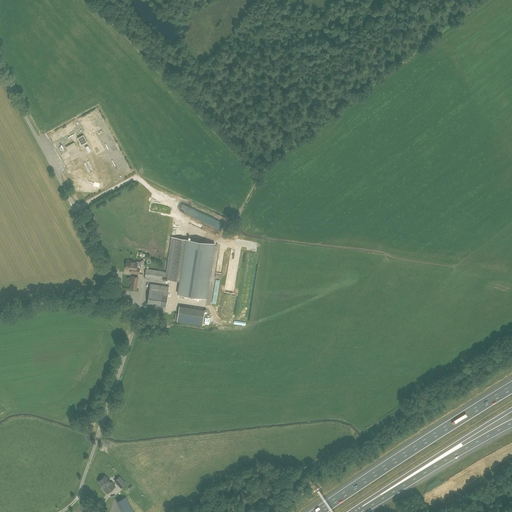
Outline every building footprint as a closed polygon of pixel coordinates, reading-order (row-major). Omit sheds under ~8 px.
[(83,135),(78,138),(81,145),(87,142),(83,135)] [(77,147),(74,142),(66,147),(68,152),(77,147)] [(95,150),(98,156),(107,151),(105,146),(95,150)] [(163,280),(163,277),(166,278),(166,279),(180,281),(178,294),(206,299),(214,243),(186,239),(172,237),(167,268),(164,267),(164,271),(146,269),(144,278),(163,280)] [(130,273),(138,274),(139,267),(136,267),(137,263),(131,262),(131,261),(127,260),(126,269),(131,269),(130,273)] [(150,284),(147,304),(166,306),(169,287),(150,284)] [(179,306),(179,309),(177,321),(202,325),(204,310),(179,306)] [(115,486),(114,484),(113,485),(105,476),(98,481),(105,489),(104,490),(107,493),(115,486)] [(126,483),(120,476),(114,481),(120,488),(126,483)] [(133,511),(126,497),(117,501),(121,511),(133,511)]
